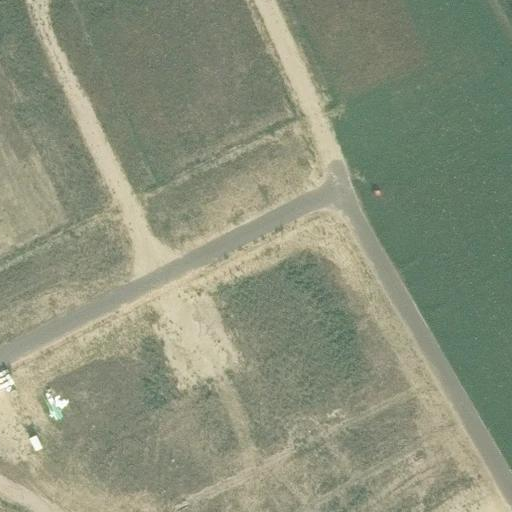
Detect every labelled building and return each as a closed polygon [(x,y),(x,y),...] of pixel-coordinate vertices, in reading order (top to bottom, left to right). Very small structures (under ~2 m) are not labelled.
[(324,232),(303,242),(321,279),(342,268),(324,232)] [(303,242),(282,252),(300,289),(321,278),(303,242)] [(263,266),(243,276),(261,313),(282,302),(263,266)] [(242,276),(221,287),(240,323),(260,313),(242,276)] [(511,277),(444,324),(472,362),(511,335),(511,277)] [(350,306),(338,312),(343,321),(354,315),(350,306)] [(338,312),(326,318),(331,327),(342,321),(338,312)] [(297,328),(285,333),(289,343),(301,337),(297,328)] [(126,331),(106,341),(124,378),(145,367),(126,331)] [(374,334),(334,354),(343,373),(383,353),(374,334)] [(106,341),(85,352),(103,388),(124,378),(106,341)] [(383,353),(343,373),(356,397),(396,377),(383,353)] [(256,354),(245,360),(249,369),(261,363),(256,354)] [(67,365),(46,375),(65,412),(86,401),(67,365)] [(46,375),(26,386),(44,422),(65,412),(46,375)] [(511,375),(480,390),(500,434),(511,427),(511,375)] [(301,402),(284,412),(303,447),(320,437),(301,402)] [(152,405),(140,411),(145,420),(156,414),(152,405)] [(280,408),(263,418),(284,457),(301,447),(280,408)] [(140,411),(129,416),(133,425),(145,420),(140,411)] [(261,418),(244,428),(265,466),(282,456),(261,418)] [(235,431),(227,436),(248,474),(262,466),(245,435),(239,438),(235,431)] [(91,435),(79,440),(84,449),(95,444),(91,435)] [(418,472),(401,482),(406,490),(461,458),(460,456),(464,454),(460,448),(456,450),(449,437),(432,447),(430,444),(412,454),(414,457),(411,459),(418,472)] [(228,438),(210,448),(228,484),(245,474),(228,438)] [(79,440),(68,446),(72,455),(84,449),(79,440)] [(209,447),(192,456),(209,492),(227,483),(209,447)] [(191,456),(173,465),(191,501),(209,492),(191,456)] [(461,458),(406,490),(410,497),(423,489),(429,499),(440,493),(441,495),(455,487),(454,485),(471,476),(470,473),(473,471),(469,464),(466,466),(461,458)] [(173,465),(155,474),(173,510),(190,501),(173,465)] [(367,511),(351,484),(329,496),(338,511),(367,511)] [(338,511),(329,496),(308,509),(309,511),(338,511)]
